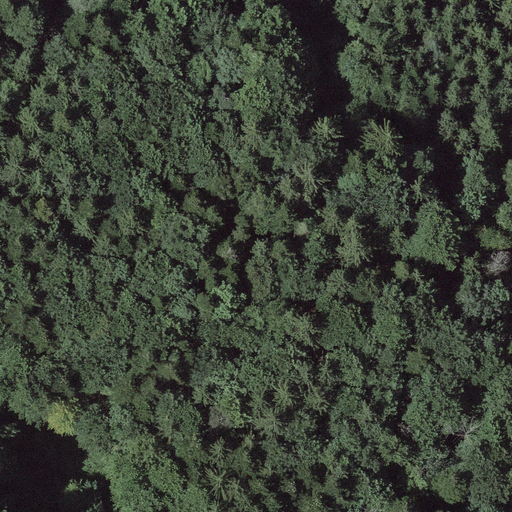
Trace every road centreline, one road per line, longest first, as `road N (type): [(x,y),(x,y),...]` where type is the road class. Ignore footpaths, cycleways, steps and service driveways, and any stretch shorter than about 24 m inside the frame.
road 1 (track): [(511,294),(381,255),(354,233),(339,185),(336,0)]
road 2 (track): [(0,410),(38,419),(140,511)]
